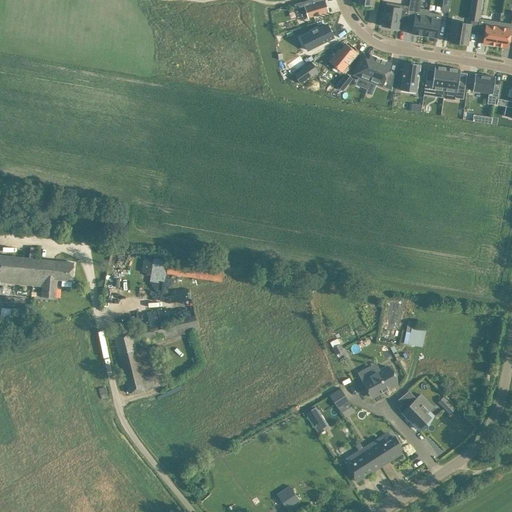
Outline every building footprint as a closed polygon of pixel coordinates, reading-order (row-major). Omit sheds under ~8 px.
[(296,8),(299,16),(311,12),(312,17),(316,16),(319,15),(329,12),(325,0),(307,0),(294,4),(295,8),(296,8)] [(409,0),(409,6),(407,18),(414,19),(412,34),(424,36),(428,12),(429,12),(429,10),(420,8),(421,0),(409,0)] [(443,0),(441,11),(448,12),(450,0),(443,0)] [(473,0),(470,20),(479,21),(480,18),(482,0),(473,0)] [(382,22),(383,22),(382,26),(397,28),(399,19),(407,21),(407,18),(409,6),(386,2),(383,19),(382,19),(382,20),(383,20),(383,22),(382,22)] [(428,12),(424,36),(437,38),(441,14),(429,12),(428,12)] [(499,22),(495,45),(508,47),(511,32),(511,31),(511,17),(511,23),(499,22)] [(479,21),(477,35),(484,36),(483,43),(495,45),(499,22),(480,18),(479,21)] [(450,42),(467,45),(470,24),(453,21),(450,42)] [(313,31),(304,36),(311,51),(319,46),(318,44),(333,37),(327,24),(317,29),(317,28),(312,30),(313,31)] [(339,48),(329,61),(342,72),(348,64),(347,62),(356,51),(346,43),(341,49),(339,48)] [(303,66),(312,58),(309,54),(300,62),(303,66)] [(360,55),(353,75),(370,82),(380,59),(370,55),(369,58),(360,55)] [(380,59),(370,82),(392,90),(393,74),(388,72),(392,63),(380,59)] [(312,62),(301,69),(307,78),(309,76),(310,77),(318,71),(312,62)] [(418,87),(421,65),(404,62),(401,84),(418,87)] [(433,79),(426,78),(424,94),(435,95),(436,88),(445,89),(448,67),(435,65),(433,79)] [(460,68),(448,67),(445,89),(456,91),(455,97),(463,98),(465,84),(459,83),(460,68)] [(301,69),(294,74),(300,83),(307,78),(301,69)] [(495,76),(475,74),(473,90),(488,93),(487,103),(494,104),(496,98),(498,98),(500,85),(494,84),(495,76)] [(343,76),(336,85),(342,91),(350,81),(343,76)] [(293,90),(299,87),(293,77),(288,80),(293,90)] [(511,101),(499,99),(498,105),(511,107),(511,116),(511,118),(511,101)] [(396,107),(415,109),(416,102),(396,100),(396,107)] [(40,220),(65,224),(69,203),(44,198),(40,220)] [(0,255),(0,282),(43,286),(42,297),(55,298),(57,280),(72,281),(74,262),(0,255)] [(168,262),(167,273),(222,282),(224,271),(168,262)] [(142,337),(144,343),(199,329),(195,316),(134,331),(136,339),(142,337)] [(428,329),(414,325),(414,322),(410,320),(404,342),(423,347),(428,329)] [(132,332),(124,334),(114,336),(129,393),(154,386),(145,347),(136,350),(132,332)] [(363,379),(372,397),(382,392),(389,389),(388,388),(397,384),(387,366),(363,379)] [(334,392),(330,395),(339,410),(344,407),(334,392)] [(402,412),(419,429),(433,415),(424,406),(428,401),(421,394),(402,412)] [(455,410),(449,404),(445,408),(450,414),(455,410)] [(315,407),(306,412),(315,425),(319,433),(328,427),(324,420),(315,407)] [(402,448),(401,445),(395,436),(384,443),(380,437),(363,448),(366,453),(371,450),(382,466),(402,453),(400,450),(402,448)] [(354,462),(347,466),(357,481),(382,466),(371,450),(366,453),(363,448),(363,447),(359,442),(355,445),(358,450),(359,451),(351,456),(354,462)] [(286,488),(277,494),(279,498),(283,503),(288,510),(297,504),(301,502),(290,485),(286,488)]
